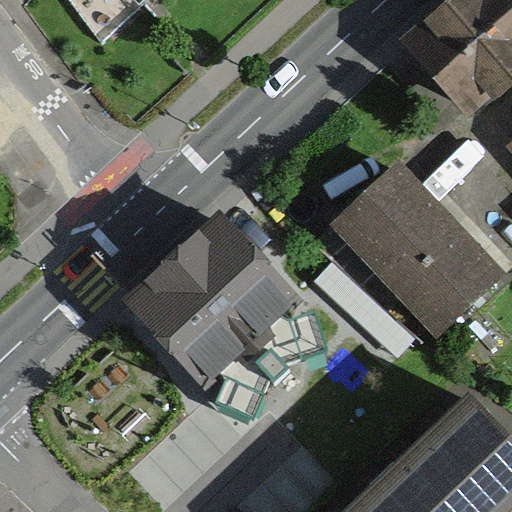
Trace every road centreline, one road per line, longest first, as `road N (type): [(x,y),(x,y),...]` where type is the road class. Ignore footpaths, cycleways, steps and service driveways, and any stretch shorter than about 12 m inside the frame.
road 1 (primary): [(146,223),(385,0)]
road 2 (residential): [(146,223),(0,33)]
road 3 (primary): [(0,365),(146,223)]
